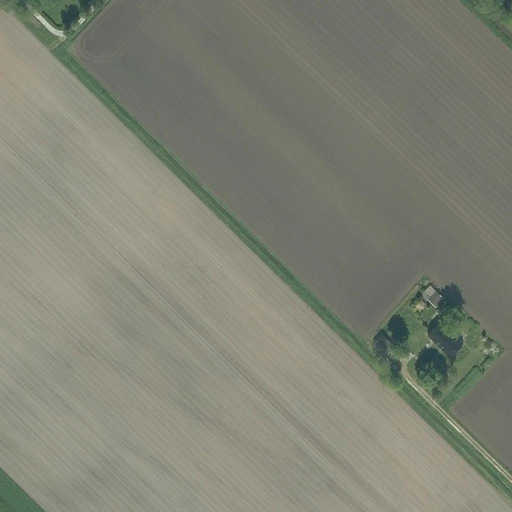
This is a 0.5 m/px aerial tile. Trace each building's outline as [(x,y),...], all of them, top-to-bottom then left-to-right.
[(435,307),(444,298),(436,290),(435,291),(430,285),(424,291),(430,297),(428,299),(435,307)] [(438,345),(452,331),(442,321),(428,335),(438,345)] [(452,331),(438,345),(449,356),(463,342),(452,331)] [(444,363),(436,355),(430,361),(438,369),(444,363)] [(415,384),(419,383),(412,358),(407,359),(415,384)]
